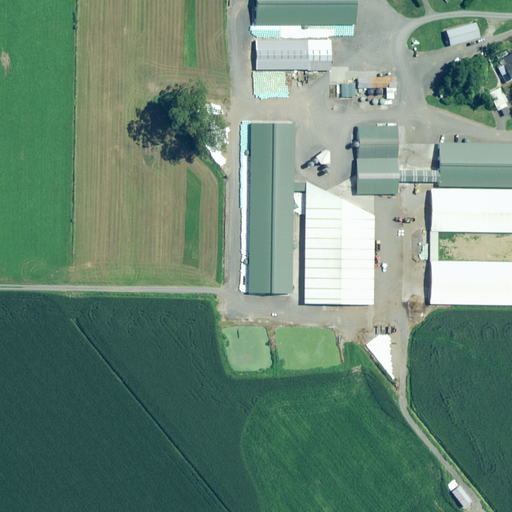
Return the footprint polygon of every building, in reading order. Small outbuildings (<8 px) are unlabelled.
[(479,38),(475,23),(445,31),(449,46),(479,38)] [(443,37),(443,33),(422,35),(424,52),(444,49),(443,37)] [(323,35),(249,35),(250,65),(323,64),(323,35)] [(511,53),(502,59),(504,65),(497,68),(501,76),(507,73),(510,79),(511,78),(511,53)] [(393,88),(395,88),(395,78),(357,78),(357,88),(386,88),(393,88)] [(511,110),(505,97),(500,88),(488,94),(497,111),(500,109),(504,117),(511,112),(511,110)] [(392,126),(350,127),(351,163),(393,162),(392,126)] [(303,183),(300,303),(366,305),(367,215),(303,183)] [(511,230),(511,189),(425,187),(424,228),(511,230)] [(511,263),(421,259),(420,303),(511,306),(511,263)] [(471,501),(459,486),(451,492),(463,507),(471,501)]
